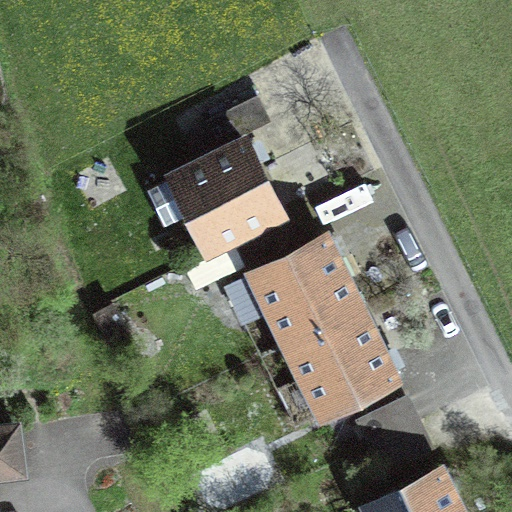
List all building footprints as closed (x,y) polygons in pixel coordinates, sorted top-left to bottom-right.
[(245,139),(173,174),(174,174),(147,188),(164,223),(191,210),(208,245),(280,210),(245,139)] [(254,269),(288,339),(359,305),(325,234),(254,269)] [(323,410),(394,375),(359,305),(288,339),(323,410)] [(408,399),(357,422),(369,446),(418,423),(408,399)] [(418,423),(369,446),(380,470),(430,447),(418,423)] [(15,426),(0,427),(0,471),(20,469),(15,426)] [(369,502),(373,511),(461,511),(440,467),(369,502)]
